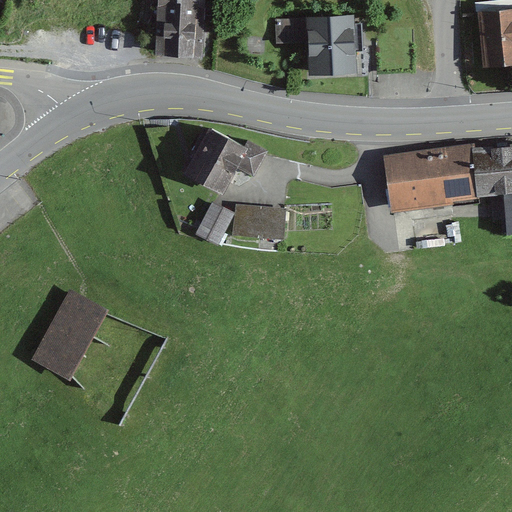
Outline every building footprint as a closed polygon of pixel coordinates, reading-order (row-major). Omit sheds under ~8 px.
[(206,0),(155,0),(153,56),(204,59),(206,0)] [(511,8),(477,12),(483,68),(511,64),(511,8)] [(354,18),(277,22),(278,44),(311,42),(313,74),(356,71),(354,18)] [(267,154),(211,128),(188,177),(231,196),(240,175),(255,181),(267,154)] [(511,145),(392,160),(398,210),(502,196),(507,239),(511,238),(511,145)] [(236,215),(212,205),(199,234),(223,244),(236,215)] [(289,210),(238,207),(237,239),(288,241),(289,210)] [(72,291),(34,357),(73,379),(111,313),(72,291)]
